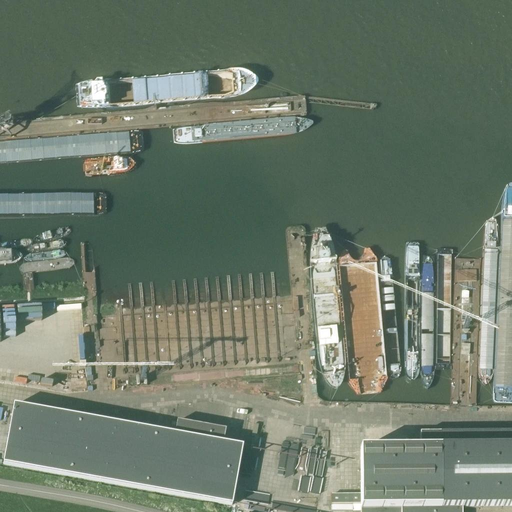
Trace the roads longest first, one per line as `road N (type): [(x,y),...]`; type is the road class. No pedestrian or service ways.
road 1 (unknown): [(0,127),(210,109)]
road 2 (tertiary): [(136,511),(0,486)]
